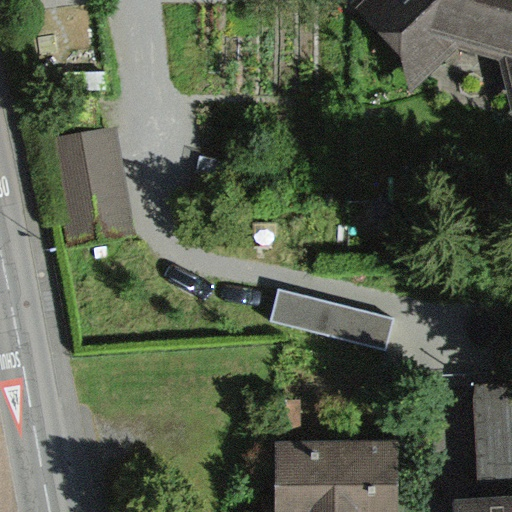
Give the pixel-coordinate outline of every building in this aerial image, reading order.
[(511,0),(376,0),(361,16),(415,73),(447,42),(509,57),(511,71),(511,0)] [(105,133),(57,143),(76,236),(124,226),(105,133)] [(393,353),(402,314),(287,286),(278,325),(393,353)] [(393,511),(393,451),(280,452),(280,511),(393,511)] [(511,511),(511,488),(449,493),(450,511),(511,511)]
